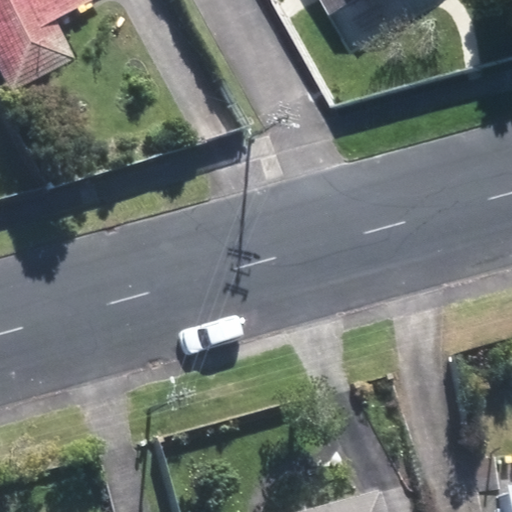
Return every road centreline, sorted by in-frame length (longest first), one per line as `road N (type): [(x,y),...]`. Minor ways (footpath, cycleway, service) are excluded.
road 1 (tertiary): [(0,335),(350,238)]
road 2 (unclassified): [(350,238),(221,0)]
road 3 (tertiary): [(350,238),(511,193)]
